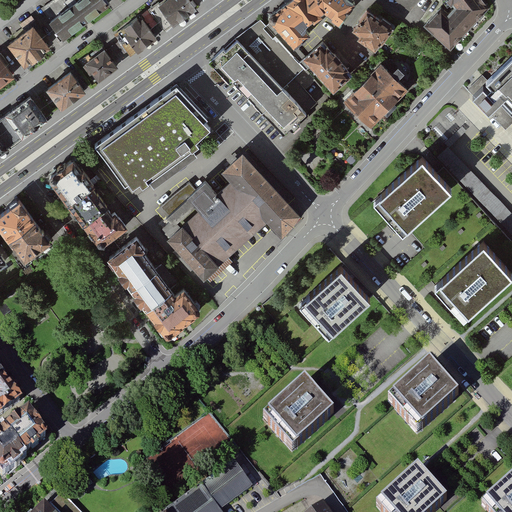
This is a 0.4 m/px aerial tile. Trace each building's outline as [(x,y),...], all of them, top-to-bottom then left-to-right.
[(55,0),(43,9),(63,37),(108,5),(104,0),(55,0)] [(157,24),(164,33),(197,10),(190,0),(165,0),(148,12),(157,24)] [(292,0),(271,15),(269,22),(294,50),(309,37),(306,34),(307,26),(320,15),(325,11),(341,23),(356,1),(353,0),(292,0)] [(439,3),(424,20),(451,46),(490,3),(487,0),(392,0),(409,13),(421,0),(453,0),(454,0),(447,9),(439,3)] [(395,24),(366,5),(352,27),(360,32),(357,36),(378,50),(395,24)] [(114,36),(130,57),(157,37),(152,30),(157,24),(148,12),(141,15),(114,36)] [(232,43),(213,61),(284,137),(319,105),(306,91),(316,81),(261,20),(232,43)] [(9,37),(27,62),(50,46),(32,21),(9,37)] [(323,38),(304,55),(333,90),(353,73),(323,38)] [(84,65),(98,84),(119,69),(105,50),(84,65)] [(0,81),(14,72),(0,51),(0,81)] [(511,55),(471,95),(486,112),(503,95),(511,103),(511,55)] [(380,62),(343,100),(370,127),(407,89),(380,62)] [(47,89),(62,110),(86,94),(71,73),(47,89)] [(177,84),(95,144),(133,191),(216,126),(177,84)] [(0,118),(0,135),(9,148),(48,121),(31,97),(0,118)] [(0,154),(9,148),(0,135),(0,154)] [(511,213),(449,145),(435,158),(511,240),(511,213)] [(303,220),(242,155),(220,176),(231,186),(219,198),(206,184),(190,200),(180,189),(154,213),(166,225),(161,229),(207,281),(267,227),(280,241),(303,220)] [(450,190),(421,159),(374,201),(403,233),(450,190)] [(48,180),(100,254),(123,237),(72,163),(48,180)] [(0,217),(0,235),(23,267),(49,249),(17,205),(0,217)] [(155,237),(124,257),(181,337),(220,308),(202,285),(191,293),(160,252),(163,248),(155,237)] [(511,273),(482,242),(435,284),(463,316),(511,273)] [(369,297),(340,266),(299,302),(328,334),(369,297)] [(457,395),(429,364),(388,401),(417,432),(457,395)] [(0,368),(0,416),(22,401),(0,368)] [(333,415),(304,384),(263,421),(292,452),(333,415)] [(51,437),(30,411),(0,433),(0,471),(4,476),(51,437)] [(238,461),(174,508),(176,511),(227,511),(226,510),(258,486),(238,461)] [(434,511),(446,501),(417,470),(377,506),(381,511),(434,511)] [(511,511),(511,478),(481,507),(485,511),(511,511)] [(55,511),(45,501),(33,511),(55,511)]
